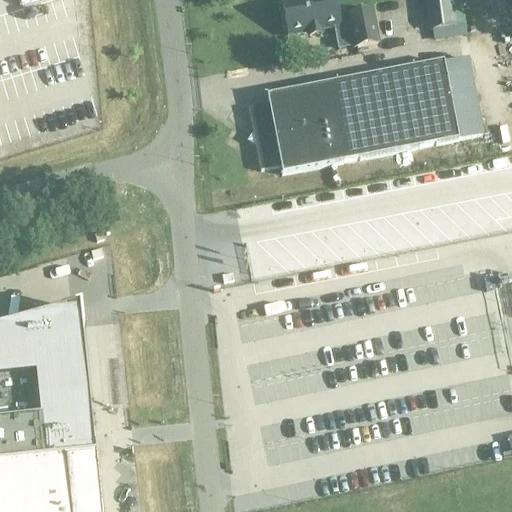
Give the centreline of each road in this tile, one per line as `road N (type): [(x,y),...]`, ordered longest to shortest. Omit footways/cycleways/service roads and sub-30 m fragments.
road 1 (unclassified): [(212,511),(178,155)]
road 2 (unknown): [(127,511),(113,310)]
road 3 (unclassified): [(0,203),(178,155)]
road 4 (unclassified): [(178,155),(165,0)]
